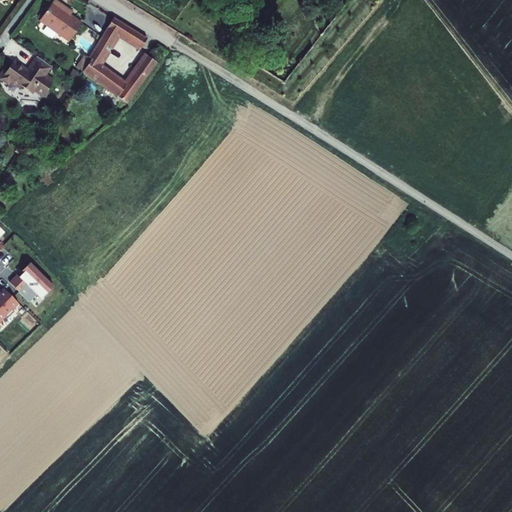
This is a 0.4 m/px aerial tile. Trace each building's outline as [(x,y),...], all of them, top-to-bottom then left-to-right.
[(71,11),(55,0),(51,0),(43,11),(41,10),(37,16),(39,18),(37,20),(68,41),(81,23),(69,14),(71,11)] [(137,51),(146,37),(112,16),(88,57),(85,54),(76,66),(129,108),(158,67),(144,59),(125,85),(100,68),(118,39),(137,51)] [(49,66),(36,56),(26,70),(21,66),(17,67),(16,68),(9,63),(5,69),(2,68),(0,70),(0,79),(6,84),(9,81),(18,87),(19,85),(30,93),(32,90),(41,96),(51,83),(42,76),(49,66)] [(13,275),(11,273),(4,281),(10,287),(23,301),(31,293),(33,291),(37,295),(47,285),(36,274),(37,273),(25,261),(16,269),(18,271),(13,275)] [(13,302),(0,289),(0,315),(2,317),(9,310),(6,308),(13,302)]
